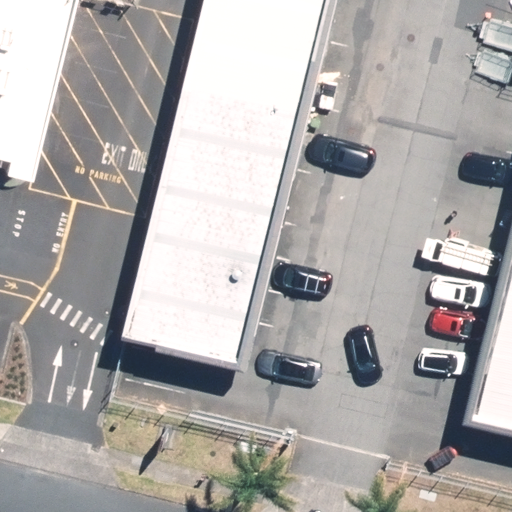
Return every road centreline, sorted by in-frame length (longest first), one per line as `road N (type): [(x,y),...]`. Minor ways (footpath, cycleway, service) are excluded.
road 1 (unknown): [(294,511),(418,0)]
road 2 (unknown): [(161,0),(103,271)]
